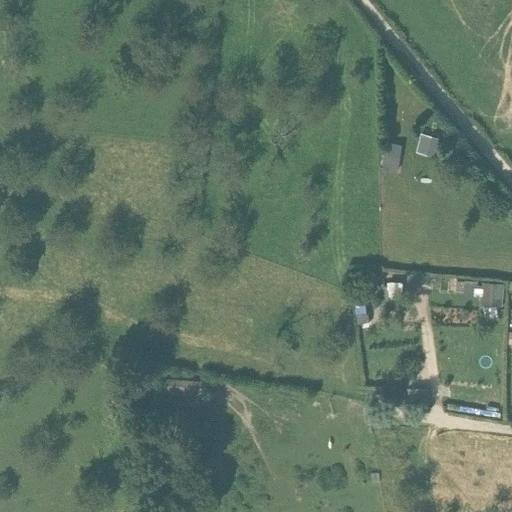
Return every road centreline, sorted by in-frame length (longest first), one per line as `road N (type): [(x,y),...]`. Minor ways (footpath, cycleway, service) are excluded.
road 1 (track): [(511,181),(359,0)]
road 2 (track): [(367,412),(511,430)]
